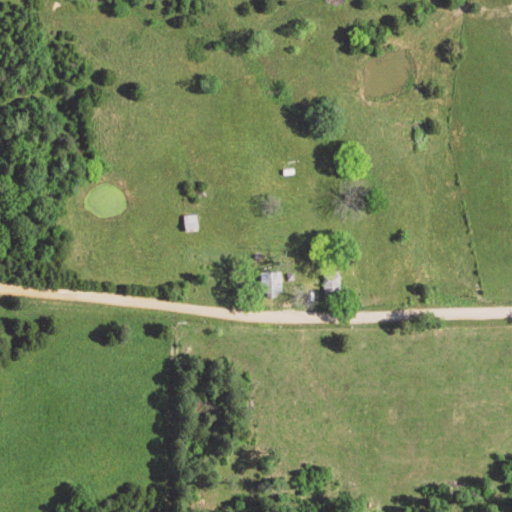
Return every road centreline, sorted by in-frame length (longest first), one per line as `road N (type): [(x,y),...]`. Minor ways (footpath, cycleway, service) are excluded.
road 1 (residential): [(0,284),(261,316),(511,312)]
road 2 (residential): [(390,140),(422,202),(404,314)]
road 3 (residential): [(252,315),(260,217),(254,195),(200,211)]
